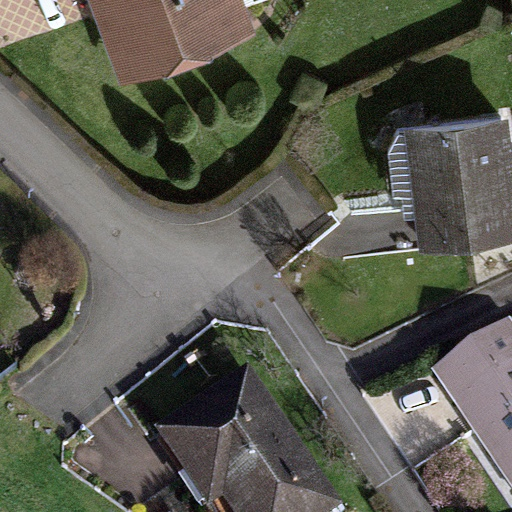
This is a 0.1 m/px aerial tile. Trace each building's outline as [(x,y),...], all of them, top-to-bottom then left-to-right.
[(244,21),(235,0),(98,0),(124,67),(244,21)] [(511,220),(499,115),(411,126),(420,200),(424,235),(511,224),(511,220)] [(386,148),(391,190),(400,189),(401,203),(420,200),(411,126),(397,128),(386,148)] [(511,338),(505,327),(437,372),(458,404),(456,405),(511,488),(511,338)] [(244,386),(166,439),(192,476),(183,482),(201,508),(224,493),(236,511),(327,511),(329,511),(244,386)]
